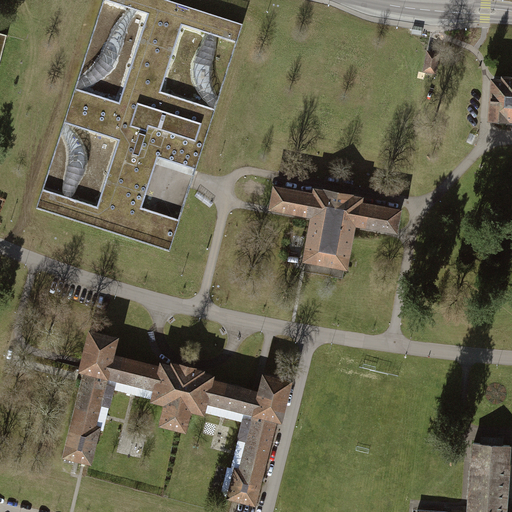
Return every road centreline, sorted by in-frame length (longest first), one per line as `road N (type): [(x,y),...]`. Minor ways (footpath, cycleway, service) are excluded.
road 1 (residential): [(0,246),(159,300),(309,335),(511,357)]
road 2 (tertiary): [(511,14),(371,0)]
